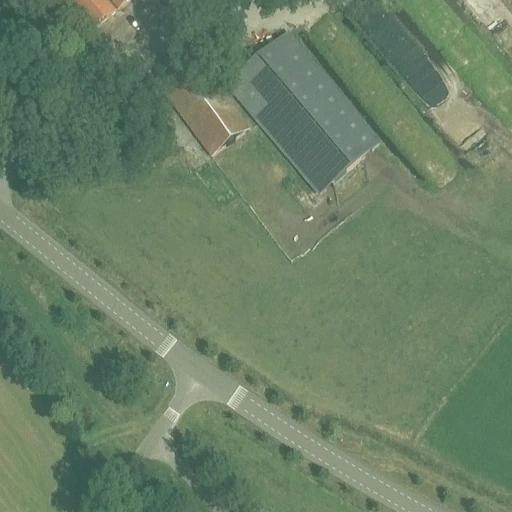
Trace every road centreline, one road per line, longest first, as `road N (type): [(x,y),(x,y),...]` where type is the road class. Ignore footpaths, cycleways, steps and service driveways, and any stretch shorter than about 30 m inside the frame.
road 1 (unclassified): [(202,374),(421,511)]
road 2 (unclassified): [(202,374),(0,215)]
